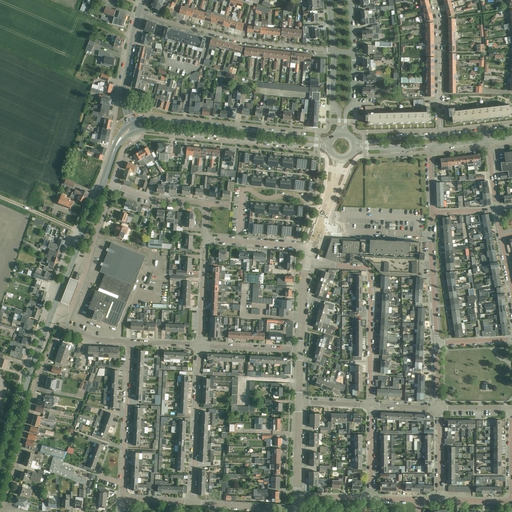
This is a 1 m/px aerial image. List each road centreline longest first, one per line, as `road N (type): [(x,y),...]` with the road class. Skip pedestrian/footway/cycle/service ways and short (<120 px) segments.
road 1 (tertiary): [(330,141),(155,120),(132,125)]
road 2 (residential): [(306,264),(369,269),(370,405)]
road 3 (tertiary): [(132,125),(329,149)]
road 4 (residential): [(7,511),(35,380),(56,331),(66,327)]
road 5 (residential): [(140,13),(245,42),(333,51)]
road 6 (secondary): [(0,471),(53,308)]
road 7 (residential): [(192,502),(200,345)]
road 8 (residential): [(123,498),(130,341)]
road 9 (secondary): [(73,256),(114,148),(132,125)]
road 10 (residential): [(439,136),(436,0)]
road 11 (residential): [(238,241),(242,189),(308,199)]
